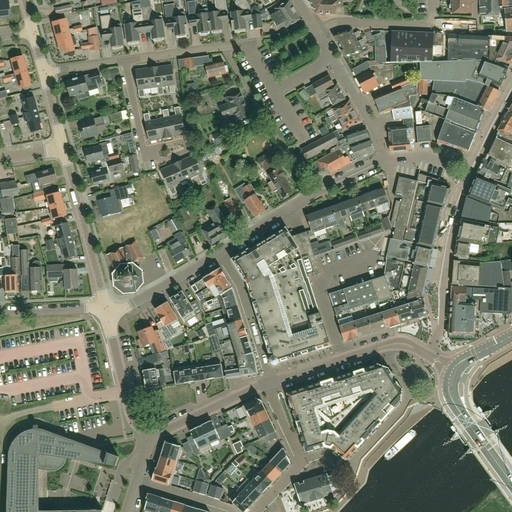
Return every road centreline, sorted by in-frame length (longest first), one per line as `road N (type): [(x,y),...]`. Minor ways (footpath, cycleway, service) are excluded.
road 1 (residential): [(426,355),(470,166)]
road 2 (residential): [(105,308),(62,149)]
road 3 (residential): [(344,358),(319,286),(323,271),(374,253)]
road 4 (residential): [(222,253),(270,381)]
road 5 (tertiary): [(149,432),(130,412),(105,308)]
road 6 (secondary): [(511,482),(449,395),(452,370)]
road 7 (tertiary): [(149,432),(270,381)]
road 8 (residential): [(105,308),(222,253)]
road 9 (residential): [(247,44),(122,64)]
road 10 (residential): [(330,56),(273,91),(247,44)]
